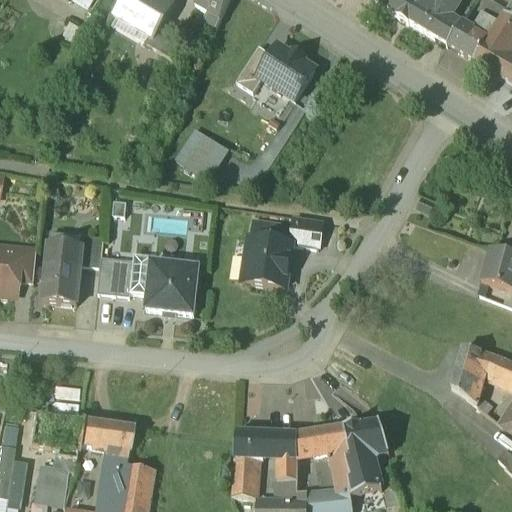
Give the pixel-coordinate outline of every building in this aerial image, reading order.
[(127,0),(115,22),(117,23),(120,19),(151,37),(148,41),(154,45),(166,25),(180,1),(178,0),(177,0),(176,2),(171,0),(127,0)] [(232,0),(202,0),(196,12),(208,20),(206,25),(212,28),(219,32),(232,0)] [(379,0),(373,10),(398,25),(397,26),(408,32),(409,31),(447,54),(461,31),(452,25),(468,0),(443,0),(437,9),(422,0),(379,0)] [(511,27),(505,23),(488,50),(486,48),(474,69),(501,85),(511,68),(506,65),(511,54),(511,27)] [(185,36),(166,25),(154,45),(148,41),(145,47),(173,64),(185,36)] [(487,47),(461,31),(447,54),(474,69),(486,48),(487,47)] [(293,60),(292,62),(278,54),(272,64),(258,85),(263,87),(295,109),(315,78),(302,69),(304,67),(293,60)] [(259,56),(236,91),(253,102),(263,87),(258,85),(272,64),(259,56)] [(511,68),(501,85),(511,91),(511,68)] [(329,93),(316,112),(326,119),(339,100),(329,93)] [(205,141),(185,171),(209,186),(228,156),(205,141)] [(433,211),(423,207),(420,216),(430,220),(433,211)] [(322,227),(294,222),(292,234),(254,229),(252,244),(291,250),(291,251),(318,255),(322,227)] [(82,240),(50,237),(49,248),(81,251),(82,240)] [(103,242),(82,240),(81,251),(82,251),(80,270),(100,272),(101,263),(103,242)] [(252,244),(249,243),(244,272),(247,273),(245,287),(285,293),(291,251),(291,250),(252,244)] [(81,251),(49,248),(46,270),(80,273),(80,270),(82,251),(81,251)] [(36,253),(18,252),(17,258),(20,258),(18,285),(33,286),(36,253)] [(0,256),(0,297),(2,301),(9,301),(13,298),(17,298),(18,285),(20,258),(17,258),(0,256)] [(511,262),(490,256),(481,289),(511,297),(511,262)] [(133,266),(101,263),(100,272),(97,299),(129,302),(133,266)] [(198,272),(151,267),(145,315),(193,320),(198,272)] [(80,273),(46,270),(43,305),(76,308),(80,273)] [(479,358),(463,353),(452,394),(467,405),(471,391),(478,393),(481,383),(510,391),(511,384),(511,369),(502,365),(479,358)] [(482,397),(478,393),(471,391),(467,405),(477,412),(482,397)] [(511,416),(502,432),(511,438),(511,416)] [(82,425),(34,418),(29,451),(57,455),(76,457),(77,457),(78,449),(82,425)] [(133,432),(82,425),(78,449),(108,454),(102,489),(121,493),(125,470),(127,457),(129,457),(133,432)] [(379,426),(343,432),(346,450),(345,451),(348,462),(345,463),(349,483),(347,484),(348,496),(349,502),(381,494),(374,464),(377,459),(388,457),(379,426)] [(343,432),(297,439),(296,462),(330,458),(337,494),(338,497),(348,496),(347,484),(349,483),(345,463),(348,462),(345,451),(346,450),(343,432)] [(277,438),(236,437),(234,463),(257,464),(261,465),(261,461),(277,462),(277,438)] [(297,439),(277,438),(277,462),(277,504),(277,507),(277,511),(307,511),(308,498),(306,498),(306,497),(296,498),(297,473),(297,464),(296,464),(296,462),(297,439)] [(53,473),(39,471),(35,503),(61,507),(66,475),(72,477),(76,457),(57,455),(53,473)] [(257,464),(234,463),(231,501),(255,502),(257,464)] [(121,493),(102,489),(97,511),(145,511),(151,474),(125,470),(121,493)] [(306,497),(305,473),(297,473),(296,498),(306,497)] [(337,494),(308,498),(307,511),(350,511),(350,507),(349,502),(348,496),(338,498),(337,494)] [(381,494),(349,502),(350,507),(356,506),(357,511),(376,511),(385,510),(381,494)]
